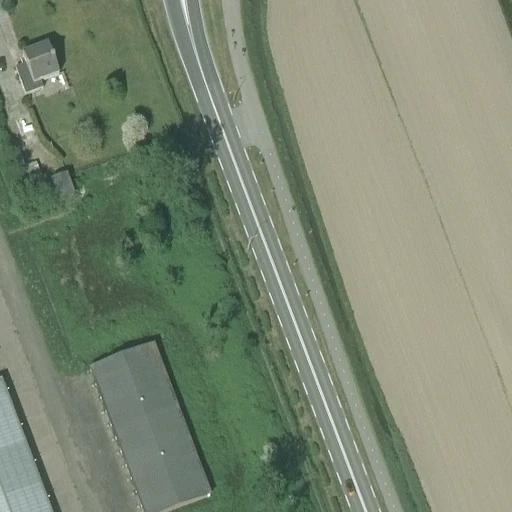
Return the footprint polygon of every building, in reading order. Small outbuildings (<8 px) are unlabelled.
[(47,48),(21,58),(25,67),(14,71),(25,98),(42,91),(40,84),(58,78),(47,48)] [(27,167),(18,170),(23,185),(32,182),(27,167)] [(51,183),(51,184),(57,202),(72,197),(65,178),(51,183)] [(152,349),(89,372),(141,511),(172,511),(209,498),(152,349)] [(0,511),(48,511),(0,384),(0,511)]
